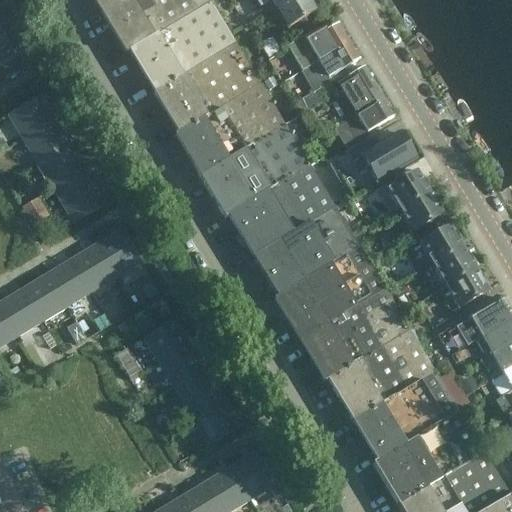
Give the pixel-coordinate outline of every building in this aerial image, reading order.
[(90,0),(99,15),(124,0),(90,0)] [(207,0),(124,0),(99,15),(124,55),(127,53),(210,4),(207,0)] [(271,4),(275,10),(291,0),(254,0),(260,10),(271,4)] [(306,0),(291,0),(275,10),(287,31),(315,15),(306,0)] [(210,4),(127,53),(151,95),(235,45),(210,4)] [(316,32),(281,54),(268,61),(273,71),(292,59),(302,75),(349,46),(339,30),(322,40),(316,32)] [(259,47),(268,61),(281,54),(272,39),(259,47)] [(235,45),(151,95),(176,136),(260,86),(235,45)] [(349,46),(302,75),(309,86),(292,96),(297,104),(321,91),(336,81),(334,78),(359,63),(349,46)] [(337,87),(344,98),(334,104),(344,120),(348,117),(351,121),(382,102),(364,71),(337,87)] [(260,86),(176,136),(173,138),(197,178),(284,127),(260,86)] [(321,91),(297,104),(304,116),(328,102),(321,91)] [(8,117),(24,144),(56,124),(40,97),(8,117)] [(382,102),(351,121),(333,132),(345,154),(371,138),(369,134),(393,120),(382,102)] [(56,124),(24,144),(40,171),(72,151),(56,124)] [(284,127),(197,178),(222,219),(226,217),(309,168),(284,127)] [(375,150),(369,140),(345,155),(351,165),(361,159),(376,184),(414,161),(408,150),(410,148),(403,136),(400,137),(399,136),(375,150)] [(72,151),(40,171),(56,197),(88,178),(72,151)] [(309,168),(226,217),(250,258),(333,209),(309,168)] [(387,192),(400,214),(429,196),(417,174),(387,192)] [(88,178),(56,197),(72,225),(105,205),(88,178)] [(429,196),(400,214),(413,235),(442,217),(429,196)] [(24,207),(33,225),(49,216),(40,199),(24,207)] [(275,300),(358,251),(333,209),(250,258),(275,300)] [(420,248),(433,269),(463,251),(450,230),(420,248)] [(120,231),(95,246),(115,279),(140,263),(120,231)] [(115,279),(95,246),(71,261),(91,293),(115,279)] [(358,251),(275,300),(271,301),(297,343),(383,292),(358,251)] [(463,251),(433,269),(445,290),(475,272),(463,251)] [(91,293),(71,261),(47,275),(66,308),(91,293)] [(475,272),(445,290),(458,312),(488,294),(475,272)] [(66,308),(47,275),(22,290),(42,323),(66,308)] [(42,323),(22,290),(0,303),(0,308),(17,337),(42,323)] [(383,292),(297,343),(321,384),(325,381),(408,332),(383,292)] [(469,322),(475,332),(462,339),(454,326),(436,338),(449,360),(480,340),(511,321),(511,316),(503,302),(469,322)] [(0,347),(17,337),(0,308),(0,347)] [(142,340),(158,367),(191,347),(175,320),(142,340)] [(511,321),(480,340),(488,353),(477,360),(480,365),(491,359),(511,345),(511,321)] [(408,332),(325,381),(351,423),(433,374),(408,332)] [(511,345),(491,359),(500,373),(491,379),(492,382),(511,369),(511,345)] [(191,347),(158,367),(174,393),(207,374),(191,347)] [(511,369),(492,382),(490,383),(501,400),(495,404),(503,416),(511,410),(511,369)] [(207,374),(174,393),(190,420),(223,401),(207,374)] [(433,374),(351,423),(374,463),(457,414),(433,374)] [(223,401),(190,420),(206,447),(239,428),(223,401)] [(457,414),(374,463),(370,465),(396,508),(482,456),(457,414)] [(254,454),(229,469),(249,502),(274,487),(254,454)] [(482,456),(396,508),(398,511),(479,511),(506,496),(482,456)] [(231,511),(249,502),(229,469),(204,484),(221,511),(231,511)] [(221,511),(204,484),(180,498),(188,511),(221,511)] [(511,511),(511,497),(486,511),(511,511)] [(188,511),(180,498),(157,511),(188,511)]
